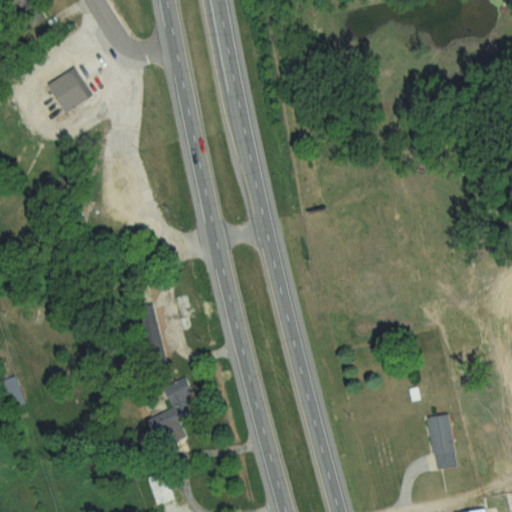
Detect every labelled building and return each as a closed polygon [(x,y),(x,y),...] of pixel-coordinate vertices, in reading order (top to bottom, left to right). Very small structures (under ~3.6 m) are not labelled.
[(94,100),(78,69),(53,82),(69,113),(94,100)] [(11,410),(28,404),(18,376),(2,382),(11,410)] [(184,409),(158,416),(164,439),(190,431),(184,409)] [(434,418),(442,471),(463,468),(455,415),(434,418)] [(166,506),(183,498),(172,473),(155,481),(166,506)]
